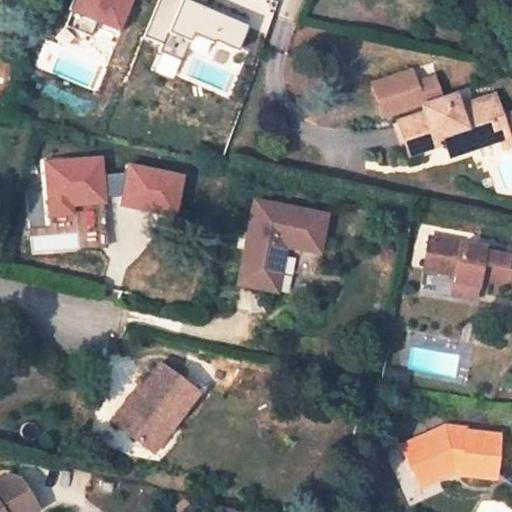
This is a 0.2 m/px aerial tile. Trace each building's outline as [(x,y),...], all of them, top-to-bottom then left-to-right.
[(76,0),(71,16),(122,33),(133,0),(76,0)] [(184,0),(158,0),(144,38),(164,45),(160,53),(182,61),(192,34),(238,52),(249,24),(184,0)] [(505,136),(499,116),(492,95),(457,107),(453,96),(440,100),(433,78),(415,83),(411,70),(373,82),(383,114),(420,102),(424,114),(397,122),(407,154),(435,145),(433,138),(442,135),(448,154),(505,136)] [(96,158),(44,163),(48,215),(66,213),(65,204),(83,202),(100,201),(96,158)] [(84,212),(100,210),(100,201),(83,202),(84,212)] [(317,253),(326,216),(253,201),(236,285),(275,292),(284,247),(317,253)] [(492,251),(429,238),(422,270),(453,276),(452,283),(475,289),(476,281),(511,288),(511,252),(507,251),(506,259),(491,255),(492,251)] [(475,289),(452,283),(450,296),(472,301),(475,289)] [(196,392),(158,363),(136,392),(133,390),(111,420),(143,446),(164,420),(170,425),(196,392)] [(150,451),(170,425),(164,420),(143,446),(150,451)] [(443,433),(396,449),(409,480),(429,473),(434,483),(449,477),(449,472),(458,473),(457,481),(490,485),(495,441),(463,438),(463,435),(443,433)] [(409,480),(414,489),(434,483),(429,473),(409,480)] [(0,511),(35,511),(18,481),(7,478),(0,482),(0,511)]
